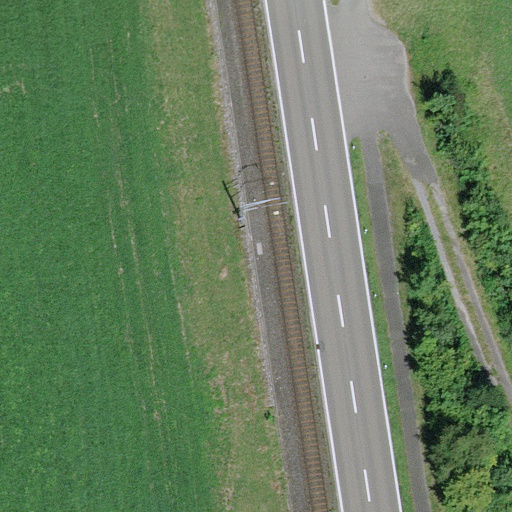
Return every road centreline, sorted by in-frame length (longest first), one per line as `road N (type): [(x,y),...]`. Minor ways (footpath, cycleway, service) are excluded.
road 1 (primary): [(292,0),(370,511)]
road 2 (track): [(416,511),(351,71),(350,0)]
road 3 (track): [(303,68),(377,73),(511,419)]
